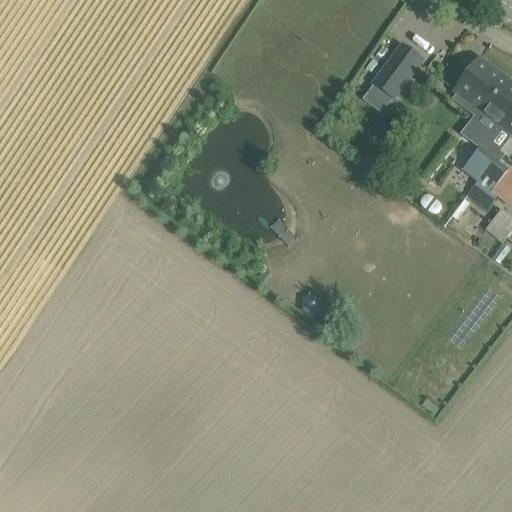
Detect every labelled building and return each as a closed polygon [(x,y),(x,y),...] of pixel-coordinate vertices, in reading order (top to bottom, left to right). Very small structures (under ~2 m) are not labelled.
[(375,86),(365,101),(383,115),(394,100),(422,62),(403,48),(375,86)] [(456,95),(451,101),(473,118),(459,136),(477,149),(478,150),(481,152),(487,144),(500,127),(511,110),(511,85),(480,61),(468,77),(455,94),(456,95)] [(511,110),(500,127),(511,136),(511,110)] [(478,150),(462,173),(477,185),(495,163),(481,152),(478,150)] [(477,185),(466,199),(473,204),(484,213),(495,198),(504,205),(511,193),(511,175),(499,165),(495,163),(477,185)] [(442,209),(441,206),(439,203),(431,197),(428,196),(424,197),(421,199),(420,202),(420,206),(423,209),(430,214),(434,216),(438,215),(440,213),(442,209)] [(511,221),(499,211),(484,231),(501,245),(511,231),(511,221)]
